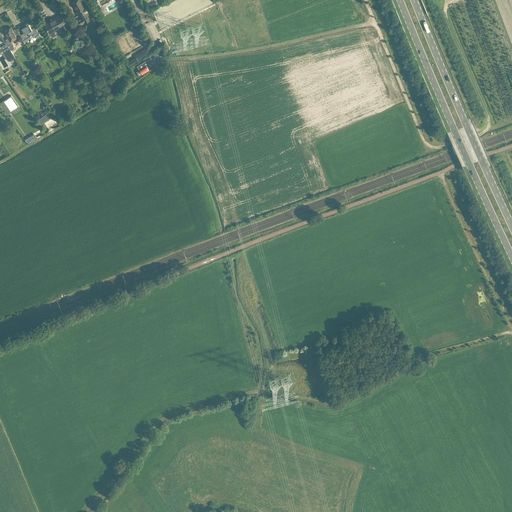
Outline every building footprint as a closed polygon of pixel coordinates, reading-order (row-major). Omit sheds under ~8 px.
[(85,7),(80,0),(76,0),(73,2),(78,11),(76,12),(78,16),(80,15),(82,18),(77,21),(79,26),(91,20),(86,12),(88,11),(86,7),(85,7)] [(57,18),(45,25),(50,33),(63,26),(65,29),(68,27),(67,24),(61,14),(56,17),(57,18)] [(24,33),(20,35),(20,36),(24,42),(36,36),(37,38),(41,36),(35,27),(32,29),(29,24),(25,26),(24,25),(23,26),(24,27),(22,28),(24,33)] [(11,27),(4,31),(8,38),(5,39),(6,42),(5,42),(5,43),(6,44),(10,49),(11,50),(15,48),(12,40),(13,41),(14,42),(15,42),(16,43),(18,41),(18,39),(18,38),(17,37),(20,36),(20,35),(16,29),(13,30),(11,27)] [(147,48),(135,55),(139,61),(150,54),(147,48)] [(10,49),(4,53),(7,58),(14,54),(11,50),(10,49)] [(139,70),(136,72),(138,76),(149,70),(146,65),(146,66),(145,65),(146,60),(137,66),(139,70)] [(104,99),(115,93),(112,89),(102,96),(104,99)] [(11,95),(0,102),(0,104),(8,115),(19,107),(11,95)] [(35,134),(25,140),(28,144),(38,138),(35,134)]
